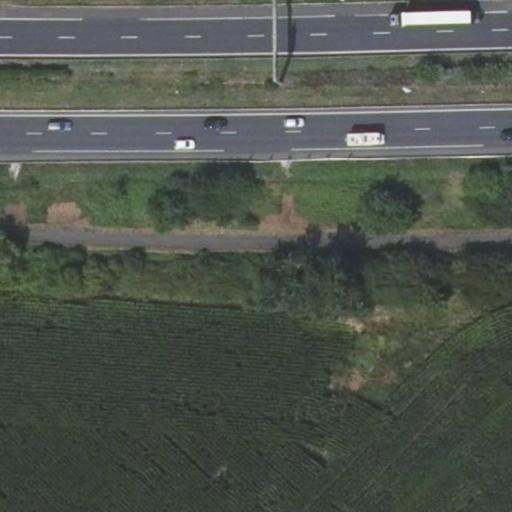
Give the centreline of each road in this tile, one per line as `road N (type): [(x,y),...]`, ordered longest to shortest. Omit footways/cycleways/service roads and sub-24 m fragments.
road 1 (trunk): [(511,28),(0,35)]
road 2 (trunk): [(0,130),(511,124)]
